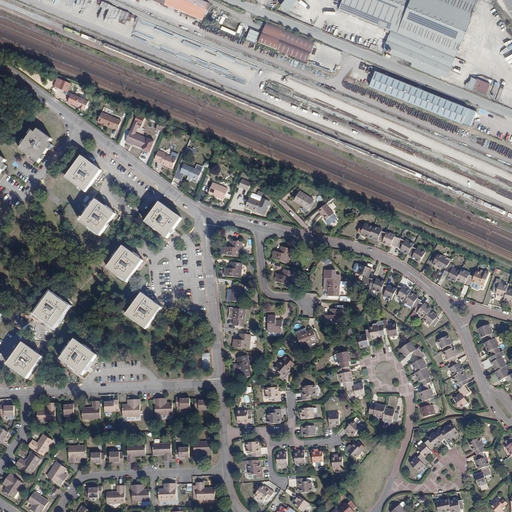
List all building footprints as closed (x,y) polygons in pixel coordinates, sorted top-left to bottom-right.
[(80,0),(78,8),(84,10),(88,0),(94,2),(91,11),(93,11),(96,0),(80,0)] [(199,0),(152,0),(198,19),(206,3),(199,0)] [(291,0),(285,7),(293,14),(305,0),(291,0)] [(417,64),(446,76),(451,79),(483,1),(480,0),(349,0),(345,10),(389,29),(388,31),(394,34),(392,41),(389,52),(417,64)] [(263,20),(255,40),(303,60),(311,41),(263,20)] [(416,68),(444,80),(446,76),(417,64),(416,68)] [(356,66),(354,68),(364,75),(366,72),(356,66)] [(379,72),(374,88),(474,129),(480,113),(379,72)] [(68,91),(71,82),(56,78),(53,87),(68,91)] [(482,83),(479,91),(492,97),(495,89),(482,83)] [(80,109),(84,111),(88,102),(71,94),(67,102),(79,107),(81,108),(80,109)] [(113,127),(113,126),(118,128),(121,119),(101,111),(97,121),(113,127)] [(148,152),(153,140),(147,138),(134,132),(136,127),(139,128),(141,123),(143,117),(136,114),(134,120),(125,140),(143,148),(142,149),(148,152)] [(162,131),(166,123),(159,121),(156,128),(162,131)] [(22,145),(19,149),(39,163),(49,149),(50,150),(53,146),(49,143),(52,139),(38,129),(35,133),(31,130),(28,134),(30,135),(25,141),(24,140),(21,144),(22,145)] [(185,153),(194,156),(196,150),(187,147),(185,153)] [(161,162),(161,163),(172,168),(176,159),(164,154),(165,153),(158,150),(155,159),(161,162)] [(82,156),(66,178),(86,192),(102,171),(82,156)] [(189,174),(188,176),(197,180),(201,171),(183,164),(180,171),(189,174)] [(242,180),(239,186),(248,189),(250,183),(242,180)] [(217,195),(216,196),(223,199),(228,189),(213,183),(209,192),(217,195)] [(301,194),(298,192),(293,200),(293,201),(301,194)] [(302,205),(301,207),(302,207),(311,200),(301,194),(293,201),(302,205)] [(249,197),(245,206),(257,211),(261,202),(249,197)] [(116,214),(96,200),(84,217),(81,221),(100,236),(116,214)] [(306,210),(312,201),(311,200),(302,207),(306,210)] [(160,202),(145,222),(167,238),(182,219),(160,202)] [(326,219),(332,214),(324,204),(317,210),(320,214),(321,213),(323,215),(326,219)] [(360,235),(369,239),(369,237),(374,227),(369,225),(369,227),(364,225),(361,224),(358,233),(361,234),(360,235)] [(378,241),(378,240),(383,241),(387,234),(382,232),(377,230),(378,228),(374,226),(374,227),(369,237),(378,241)] [(392,245),(396,247),(397,246),(400,239),(395,237),(390,235),(391,233),(387,232),(387,234),(383,241),(383,243),(391,246),(392,245)] [(400,250),(408,255),(408,254),(413,247),(414,244),(410,242),(409,244),(405,241),(401,238),(400,239),(397,246),(401,249),(400,250)] [(224,254),(241,256),(243,242),(231,241),(230,247),(225,246),(224,254)] [(124,246),(108,268),(127,282),(143,261),(124,246)] [(288,263),(292,249),(281,246),(279,252),(275,251),(272,258),(288,263)] [(421,252),(417,250),(413,247),(408,254),(413,257),(412,258),(420,263),(426,252),(422,250),(421,252)] [(440,269),(441,267),(446,270),(447,267),(450,262),(446,260),(441,258),(443,256),(439,254),(432,264),(440,269)] [(326,266),(331,261),(326,256),(321,260),(326,266)] [(225,275),(241,277),(242,263),(231,262),(231,268),(225,268),(225,275)] [(365,277),(362,283),(370,286),(373,279),(369,278),(367,277),(369,273),(370,274),(372,269),(361,265),(360,265),(357,264),(355,264),(353,270),(353,271),(357,273),(365,277)] [(447,278),(456,283),(457,280),(461,272),(456,270),(456,272),(452,270),(447,267),(446,270),(443,275),(448,277),(447,278)] [(481,270),(482,269),(478,268),(474,278),(471,286),(471,288),(478,291),(480,290),(481,286),(485,287),(487,280),(486,280),(487,278),(488,278),(489,274),(485,273),(486,272),(481,270)] [(275,281),(291,286),(295,272),(284,269),(282,275),(277,274),(275,281)] [(324,269),(324,278),(340,279),(340,275),(336,274),(336,270),(324,269)] [(457,280),(465,284),(466,283),(471,286),(474,278),(469,275),(465,273),(466,271),(462,270),(461,272),(457,280)] [(329,296),(339,297),(340,279),(324,278),(323,289),(329,290),(329,296)] [(376,280),(373,279),(370,286),(370,287),(373,289),(372,290),(381,293),(384,285),(385,282),(381,280),(380,281),(376,280)] [(496,294),(496,295),(504,297),(507,289),(508,286),(503,285),(503,286),(499,285),(499,283),(500,282),(496,281),(495,284),(493,293),(496,294)] [(227,300),(243,302),(245,285),(234,284),(234,290),(228,289),(227,300)] [(388,286),(388,287),(384,285),(381,293),(384,295),(383,296),(392,300),(395,294),(397,289),(393,287),(392,288),(388,286)] [(402,288),(398,286),(397,289),(395,294),(397,296),(397,297),(405,302),(410,292),(411,291),(407,289),(406,290),(402,288)] [(414,296),(415,295),(410,292),(405,302),(404,303),(412,308),(413,306),(416,308),(420,302),(421,301),(417,299),(414,296)] [(35,314),(55,329),(71,307),(51,293),(35,314)] [(148,327),(139,319),(154,302),(142,293),(127,315),(146,329),(148,327)] [(148,327),(162,308),(154,302),(139,319),(148,327)] [(424,304),(423,305),(420,302),(416,308),(415,309),(418,312),(417,313),(424,319),(431,310),(432,309),(429,306),(428,308),(424,304)] [(233,325),(244,327),(246,309),(230,308),(229,318),(234,319),(233,325)] [(325,315),(325,323),(342,323),(343,310),(331,309),(331,315),(325,315)] [(433,315),(435,313),(431,310),(424,319),(423,320),(430,326),(431,324),(434,327),(439,320),(437,318),(433,315)] [(268,315),(268,332),(282,332),(283,322),(276,321),(276,316),(268,315)] [(387,320),(383,320),(384,326),(384,329),(388,329),(389,337),(398,336),(397,324),(392,324),(392,326),(388,327),(388,325),(387,320)] [(493,333),(489,324),(480,328),(483,337),(484,337),(486,342),(486,343),(490,351),(491,351),(493,356),(498,354),(500,352),(498,348),(499,347),(495,338),(493,339),(491,334),(493,333)] [(374,327),(369,328),(370,329),(371,338),(372,340),(381,338),(380,336),(385,335),(384,329),(384,326),(378,327),(374,328),(374,327)] [(295,332),(301,347),(317,340),(314,331),(308,333),(306,328),(295,332)] [(369,347),(368,339),(371,338),(370,329),(366,330),(366,334),(367,336),(362,337),(362,335),(358,336),(360,349),(369,347)] [(239,340),(234,339),(233,347),(250,349),(251,335),(240,333),(239,340)] [(441,349),(443,348),(445,351),(453,347),(451,344),(449,340),(451,340),(449,335),(438,341),(441,349)] [(75,339),(61,359),(83,375),(97,355),(75,339)] [(417,349),(411,341),(402,348),(408,356),(413,353),(416,357),(417,356),(422,352),(419,348),(417,349)] [(24,343),(8,364),(27,378),(43,357),(24,343)] [(456,351),(454,347),(453,347),(445,351),(443,352),(447,361),(448,360),(450,363),(456,360),(458,359),(457,356),(455,352),(456,351)] [(338,365),(340,364),(341,368),(349,367),(350,367),(349,362),(351,362),(349,352),(336,355),(335,355),(337,364),(337,365),(338,365)] [(426,356),(423,352),(422,352),(417,356),(419,360),(414,363),(418,372),(426,368),(428,367),(423,358),(426,356)] [(502,357),(500,358),(498,354),(493,356),(491,357),(493,361),(493,362),(498,371),(505,366),(507,366),(502,357)] [(233,365),(236,376),(251,373),(248,356),(237,357),(239,364),(233,365)] [(277,373),(275,375),(281,381),(287,375),(285,374),(287,372),(293,365),(286,358),(282,362),(281,361),(274,369),(277,373)] [(460,367),(458,363),(456,360),(450,363),(448,364),(450,368),(449,369),(453,377),(463,371),(464,371),(462,367),(460,367)] [(511,374),(510,375),(505,366),(498,371),(497,371),(502,380),(507,377),(510,381),(511,380),(511,379),(511,374)] [(352,371),(350,372),(349,367),(341,368),(342,373),(341,373),(343,384),(346,383),(353,381),(354,381),(352,371)] [(430,377),(431,377),(426,368),(418,372),(417,373),(421,382),(422,381),(424,385),(428,384),(432,382),(430,377)] [(464,376),(466,375),(463,371),(453,377),(452,377),(457,385),(458,385),(460,388),(464,386),(468,383),(466,380),(464,376)] [(363,383),(354,385),(353,381),(346,383),(348,391),(355,390),(356,395),(365,394),(363,383)] [(432,388),(429,389),(428,384),(424,385),(421,387),(422,392),(425,401),(430,400),(435,398),(432,388)] [(304,390),(304,393),(302,393),(303,401),(311,400),(310,397),(315,396),(314,386),(303,387),(304,390)] [(463,396),(469,392),(464,386),(460,388),(459,389),(461,392),(462,394),(458,397),(457,395),(453,398),(461,408),(468,403),(463,396)] [(272,402),(280,402),(280,394),(278,394),(278,391),(277,388),(266,389),(266,399),(272,399),(272,402)] [(181,409),(190,408),(190,399),(186,399),(182,399),(182,397),(177,397),(177,407),(181,407),(181,409)] [(167,403),(164,403),(164,398),(155,398),(156,415),(173,414),(173,402),(167,403)] [(140,416),(140,400),(130,400),(130,405),(127,405),(123,405),(123,416),(140,416)] [(200,402),(200,400),(195,400),(195,409),(199,409),(199,411),(209,411),(209,401),(204,401),(200,402)] [(434,404),(431,405),(430,400),(425,401),(422,402),(424,407),(423,407),(425,417),(436,414),(434,404)] [(82,419),(100,418),(100,401),(92,402),(93,408),(82,409),(82,419)] [(115,410),(119,409),(118,401),(113,401),(113,403),(109,403),(105,403),(105,412),(115,412),(115,410)] [(37,409),(37,420),(55,419),(54,402),(48,402),(48,409),(37,409)] [(74,412),(78,412),(77,403),(72,403),(72,405),(69,405),(64,405),(64,414),(74,414),(74,412)] [(370,404),(369,413),(373,414),(382,418),(393,422),(394,410),(385,405),(374,406),(370,404)] [(9,407),(5,407),(5,406),(0,405),(0,414),(4,414),(4,416),(14,416),(13,407),(9,407)] [(313,408),(302,409),(302,413),(302,415),(301,415),(301,419),(314,418),(313,408)] [(280,420),(280,417),(281,417),(281,410),(272,410),(272,413),(267,414),(268,425),(280,424),(280,420)] [(237,413),(238,425),(242,425),(244,425),(244,426),(252,426),(251,418),(248,418),(248,412),(237,413)] [(329,415),(329,427),(333,427),(333,426),(335,426),(340,425),(339,414),(329,415)] [(353,420),(345,430),(348,433),(349,431),(351,433),(354,436),(362,428),(353,420)] [(459,433),(452,423),(448,425),(449,427),(445,430),(446,430),(441,432),(445,438),(446,440),(451,437),(452,438),(459,433)] [(314,426),(302,427),(302,431),(304,431),(304,433),(304,437),(315,437),(314,426)] [(442,442),(441,441),(445,438),(441,432),(440,430),(436,433),(432,436),(431,435),(427,438),(429,440),(434,447),(435,448),(442,442)] [(38,444),(33,440),(29,446),(43,455),(53,440),(44,434),(38,444)] [(483,446),(481,442),(482,441),(480,437),(469,443),(473,451),(474,450),(477,455),(483,452),(485,451),(483,446)] [(432,452),(430,450),(434,447),(429,440),(425,444),(421,447),(420,445),(417,448),(422,454),(425,458),(432,452)] [(212,442),(194,442),(194,459),(202,459),(202,452),(213,452),(212,442)] [(252,456),(260,456),(260,448),(258,448),(258,445),(258,442),(246,443),(247,453),(251,453),(252,456)] [(357,445),(355,443),(352,447),(350,448),(349,447),(347,450),(356,459),(366,448),(360,442),(357,445)] [(172,460),(171,444),(153,444),(154,455),(165,455),(165,460),(172,460)] [(135,456),(146,456),(146,445),(128,446),(128,463),(136,463),(135,456)] [(78,458),(81,458),(86,458),(86,446),(68,447),(69,464),(78,463),(78,458)] [(180,447),(180,449),(175,449),(176,458),(181,458),(181,456),(185,456),(189,456),(189,447),(180,447)] [(319,452),(317,452),(316,450),(313,450),(314,463),(324,462),(323,451),(319,452)] [(306,463),(305,451),(301,451),(301,453),(299,453),(295,453),(296,464),(306,463)] [(119,463),(124,463),(123,454),(119,454),(119,452),(110,452),(110,461),(115,461),(119,461),(119,463)] [(288,464),(287,452),(283,453),(283,454),(280,455),(277,455),(277,465),(288,464)] [(485,457),(483,452),(477,455),(475,456),(477,460),(475,461),(478,469),(482,468),(488,466),(490,465),(489,461),(487,462),(485,457)] [(16,465),(30,475),(41,459),(31,453),(25,463),(20,460),(16,465)] [(100,462),(99,464),(105,464),(105,455),(101,455),(101,453),(91,453),(91,462),(96,462),(100,462)] [(424,464),(427,461),(425,458),(422,454),(418,458),(414,461),(413,460),(410,463),(419,472),(425,465),(424,464)] [(338,456),(336,456),(336,455),(332,455),(333,467),(344,466),(342,456),(338,456)] [(260,469),(260,467),(260,463),(259,463),(259,460),(248,461),(249,464),(248,464),(249,475),(254,474),(254,478),(263,477),(262,469),(260,469)] [(48,477),(62,485),(67,478),(63,475),(65,473),(68,469),(57,462),(48,477)] [(484,476),(491,473),(488,466),(482,468),(483,472),(483,473),(479,475),(478,473),(474,475),(479,487),(487,484),(484,476)] [(22,483),(9,474),(4,481),(8,485),(6,487),(3,491),(4,492),(8,495),(13,497),(22,483)] [(305,479),(297,479),(297,487),(299,487),(299,490),(299,493),(311,492),(310,482),(305,482),(305,479)] [(167,487),(164,487),(159,488),(159,499),(177,499),(176,482),(167,483),(167,487)] [(205,489),(204,483),(197,483),(197,487),(193,487),(194,500),(216,499),(216,489),(205,489)] [(144,489),(142,489),(142,484),(133,485),(133,501),(143,501),(143,505),(150,505),(150,500),(150,489),(144,489)] [(107,503),(125,502),(124,485),(117,486),(117,492),(106,493),(107,503)] [(99,495),(103,495),(102,486),(97,486),(97,488),(93,488),(89,488),(89,498),(99,498),(99,495)] [(270,499),(274,492),(268,488),(267,489),(264,488),(262,486),(255,496),(264,502),(267,497),(270,499)] [(34,511),(41,511),(49,502),(34,492),(28,501),(37,507),(34,511)] [(294,505),(303,511),(309,503),(298,496),(296,499),(298,500),(296,502),(294,505)] [(438,511),(442,511),(449,511),(451,511),(449,501),(448,499),(445,499),(445,501),(440,502),(437,503),(438,511)] [(506,506),(499,499),(491,506),(496,511),(501,511),(503,509),(506,506)] [(464,509),(462,500),(459,501),(454,502),(453,500),(449,501),(451,511),(457,511),(461,511),(460,510),(464,509)] [(351,511),(353,510),(356,506),(352,501),(348,504),(347,503),(339,509),(341,511),(351,511)] [(403,501),(400,504),(392,511),(406,511),(407,511),(403,507),(406,504),(406,503),(404,502),(403,501)]
